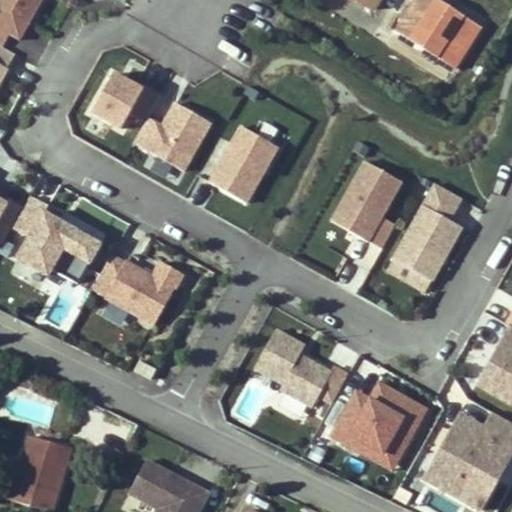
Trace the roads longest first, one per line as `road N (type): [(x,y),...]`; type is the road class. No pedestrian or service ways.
road 1 (residential): [(258,262),(61,155),(47,129),(87,41),(196,18)]
road 2 (residential): [(258,262),(399,339),(423,339),(440,331),(511,201)]
road 3 (residential): [(387,511),(178,414)]
road 4 (residential): [(178,414),(0,331)]
road 5 (residential): [(178,414),(258,262)]
